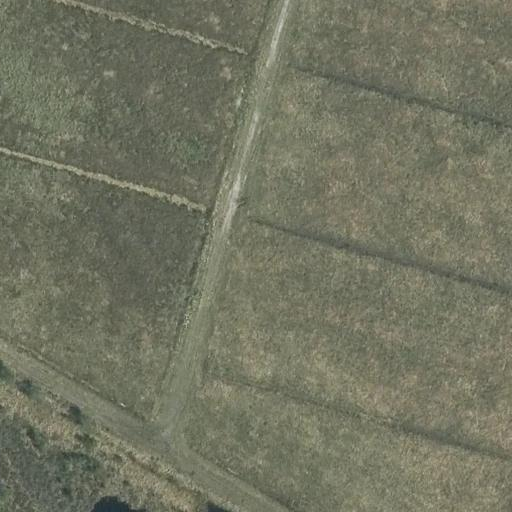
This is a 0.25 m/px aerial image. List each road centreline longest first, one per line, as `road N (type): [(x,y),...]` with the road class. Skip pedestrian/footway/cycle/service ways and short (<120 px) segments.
road 1 (track): [(267,511),(0,353)]
road 2 (track): [(228,208),(158,447)]
road 3 (track): [(286,0),(228,208)]
